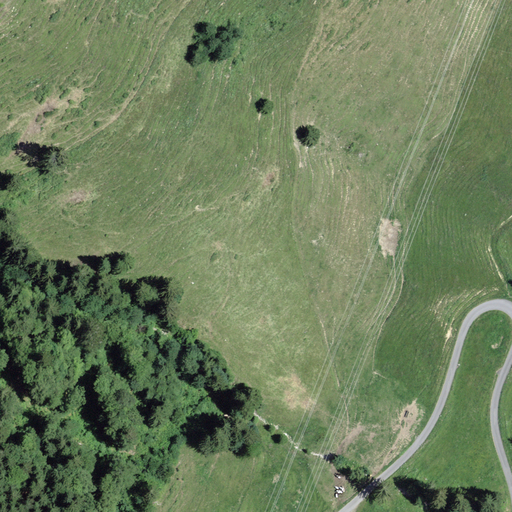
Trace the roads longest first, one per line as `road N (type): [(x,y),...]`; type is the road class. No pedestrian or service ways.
road 1 (unclassified): [(511,311),(491,305),(467,322),(422,437),(344,511)]
road 2 (unclassified): [(511,487),(494,410),(511,353)]
